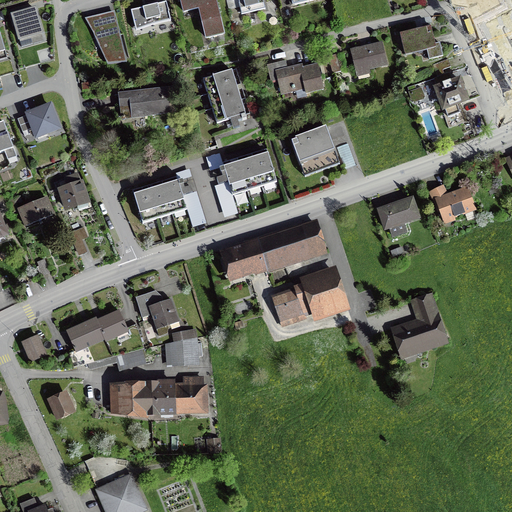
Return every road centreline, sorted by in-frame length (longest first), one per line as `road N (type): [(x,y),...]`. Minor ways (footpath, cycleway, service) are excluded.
road 1 (tertiary): [(137,267),(504,138)]
road 2 (residential): [(504,138),(448,5),(281,47)]
road 3 (residential): [(137,267),(87,153),(67,78)]
road 4 (residential): [(0,351),(72,511)]
road 5 (tertiary): [(0,326),(137,267)]
